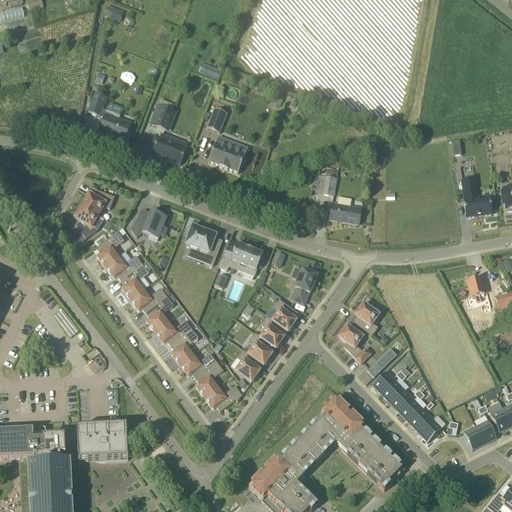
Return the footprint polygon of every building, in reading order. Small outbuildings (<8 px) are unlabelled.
[(9,2),(10,10),(0,12),(0,19),(1,23),(24,19),(20,0),(9,2)] [(25,0),(29,13),(43,9),(40,0),(25,0)] [(206,65),(202,74),(217,80),(221,71),(206,65)] [(99,75),(95,84),(102,86),(105,77),(99,75)] [(272,102),(281,105),(284,97),(275,93),(272,102)] [(99,118),(106,99),(96,94),(88,114),(99,118)] [(168,134),(176,114),(157,107),(149,126),(168,134)] [(129,141),(132,133),(129,132),(131,127),(118,122),(120,118),(107,113),(107,112),(98,135),(124,146),(126,140),(129,141)] [(219,136),(226,117),(213,112),(206,130),(219,136)] [(163,141),(165,138),(161,136),(160,140),(158,140),(152,156),(180,167),(186,150),(185,150),(186,146),(176,142),(174,146),(163,141)] [(245,157),(223,148),(226,142),(218,139),(208,164),(209,164),(218,167),(218,168),(228,172),(228,171),(237,175),(238,175),(245,157)] [(451,143),(453,157),(461,156),(459,142),(451,143)] [(335,188),(336,180),(325,178),(322,196),(333,198),(335,188)] [(474,181),(461,183),(464,202),(466,219),(492,216),(489,198),(477,200),(474,181)] [(511,191),(501,193),(502,206),(504,206),(505,212),(508,212),(508,214),(511,213),(511,191)] [(114,199),(97,192),(96,192),(93,198),(90,197),(89,199),(87,198),(86,200),(85,200),(85,199),(81,206),(82,206),(81,208),(98,218),(103,209),(110,211),(114,199)] [(361,212),(350,210),(337,207),(332,207),(329,221),(358,227),(361,212)] [(98,218),(81,208),(81,209),(80,209),(79,208),(76,215),(77,215),(76,217),(78,218),(76,221),(78,222),(75,228),(85,242),(98,232),(93,226),(98,218)] [(153,216),(142,212),(131,233),(136,240),(143,235),(151,238),(153,235),(164,239),(168,228),(164,227),(167,219),(154,214),(153,216)] [(115,226),(120,229),(124,223),(118,220),(115,226)] [(188,239),(185,246),(189,248),(186,256),(195,259),(198,251),(208,255),(204,265),(212,268),(222,243),(215,240),(216,237),(192,228),(191,230),(189,230),(186,238),(188,239)] [(82,238),(74,229),(68,233),(76,243),(82,238)] [(105,269),(119,259),(113,251),(124,243),(117,234),(96,250),(100,256),(97,258),(99,260),(98,260),(105,269)] [(246,249),(237,246),(237,245),(234,252),(227,249),(219,270),(226,272),(226,273),(227,273),(228,269),(244,275),(245,275),(247,269),(255,272),(256,272),(257,269),(260,270),(264,260),(261,259),(263,256),(262,255),(262,256),(253,252),(246,249)] [(142,267),(135,258),(125,266),(119,259),(105,269),(112,278),(113,278),(114,280),(117,278),(121,283),(142,267)] [(130,302),(144,292),(138,284),(149,276),(142,267),(121,283),(124,288),(122,290),(123,292),(130,302)] [(296,290),(291,302),(304,307),(308,295),(310,295),(312,290),(315,283),(317,277),(302,271),(295,289),(296,290)] [(218,276),(214,287),(222,290),(226,280),(218,276)] [(468,283),(467,283),(474,311),(487,307),(480,280),(475,281),(474,279),(467,281),(468,283)] [(167,300),(160,291),(149,299),(144,292),(130,302),(137,311),(139,313),(141,311),(145,316),(167,300)] [(511,294),(495,299),(498,309),(498,311),(511,307),(511,294)] [(155,334),(168,324),(163,317),(173,308),(167,300),(145,316),(149,321),(147,323),(148,325),(155,334)] [(293,327),(294,325),(292,324),(298,316),(279,302),(273,310),(278,314),(272,322),(272,323),(286,333),(287,334),(289,332),(289,333),(290,333),(294,327),(293,327)] [(358,316),(352,324),(371,338),(377,330),(372,326),(379,317),(363,306),(362,307),(361,307),(361,306),(356,312),(357,313),(357,312),(358,313),(356,315),(358,316)] [(77,332),(62,313),(54,319),(69,338),(77,332)] [(281,344),(281,343),(282,342),(280,340),(286,333),(272,323),(272,322),(267,318),(261,327),(266,331),(260,339),(274,349),(274,350),(275,351),(277,349),(277,350),(278,350),(282,344),(281,344)] [(191,332),(185,324),(174,332),(168,324),(155,334),(162,344),(164,345),(166,343),(170,348),(191,332)] [(342,338),(340,341),(347,345),(344,349),(344,350),(355,361),(360,366),(370,357),(365,351),(362,354),(356,348),(363,339),(347,328),(346,330),(345,329),(345,328),(340,334),(341,335),(342,335),(340,337),(342,338)] [(180,367),(193,357),(187,349),(198,341),(191,332),(170,348),(174,354),(171,356),(173,358),(180,367)] [(511,332),(497,338),(501,349),(511,345),(511,332)] [(215,333),(208,340),(213,344),(220,337),(215,333)] [(269,361),(269,360),(270,358),(268,357),(274,350),(274,349),(260,339),(255,335),(248,343),(254,347),(248,356),(262,366),(262,367),(263,368),(265,366),(265,367),(266,367),(270,361),(269,361)] [(380,342),(385,346),(389,341),(384,337),(380,342)] [(257,378),(256,377),(258,375),(256,374),(262,367),(262,366),(248,356),(242,352),(236,360),(242,364),(235,373),(251,384),(252,383),(253,383),(254,384),(258,378),(257,377),(257,378)] [(216,365),(210,356),(199,364),(193,357),(180,367),(187,376),(188,378),(191,376),(195,381),(216,365)] [(371,369),(367,373),(374,380),(397,358),(396,357),(389,364),(383,358),(372,369),(371,369)] [(204,399),(218,389),(212,382),(223,374),(216,365),(195,381),(199,386),(196,388),(197,390),(204,399)] [(386,374),(372,387),(382,397),(395,384),(386,374)] [(395,384),(382,397),(391,406),(404,393),(395,384)] [(242,397),(240,396),(234,389),(223,397),(218,389),(204,399),(211,409),(212,409),(213,411),(216,409),(220,414),(235,402),(237,404),(242,397)] [(404,393),(391,406),(400,416),(413,403),(404,393)] [(365,430),(335,400),(321,415),(322,416),(279,460),(278,459),(248,489),(262,502),(261,504),(269,511),(312,511),(314,510),(292,489),(290,491),(282,484),(291,474),(297,480),(337,439),(319,421),(323,417),(350,443),(344,448),(387,490),(405,472),(363,431),(365,430)] [(413,403),(400,416),(409,425),(423,412),(413,403)] [(511,406),(502,412),(511,429),(511,427),(511,406)] [(423,412),(409,425),(418,435),(432,422),(423,412)] [(502,412),(490,418),(498,435),(511,429),(502,412)] [(432,422),(418,435),(427,444),(427,445),(442,431),(441,430),(441,431),(432,422)] [(488,423),(475,429),(484,446),(496,440),(488,423)] [(103,429),(77,431),(77,438),(78,459),(78,464),(128,462),(126,428),(103,429)] [(463,434),(463,435),(472,453),(472,452),(484,446),(475,429),(464,435),(463,434)] [(0,511),(72,511),(72,509),(72,503),(70,503),(69,498),(72,498),(70,463),(60,464),(60,458),(65,458),(64,439),(62,439),(62,438),(46,439),(45,430),(35,430),(35,433),(33,433),(32,433),(0,434),(0,511)] [(498,511),(503,507),(508,511),(511,511),(511,490),(504,499),(499,495),(499,494),(486,510),(487,510),(488,511),(498,511)]
